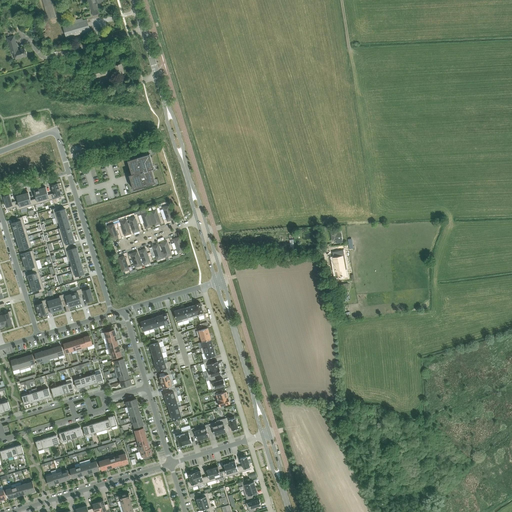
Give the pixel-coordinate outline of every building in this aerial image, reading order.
[(51,0),(42,0),(48,19),(57,16),(51,0)] [(87,0),(91,11),(98,9),(96,3),(103,1),(102,0),(87,0)] [(76,20),(75,16),(71,17),(72,21),(66,23),(67,25),(63,26),(66,38),(90,31),(87,19),(83,20),(82,18),(76,20)] [(14,36),(7,38),(11,54),(14,53),(15,56),(16,59),(17,59),(27,56),(26,55),(27,55),(26,52),(25,48),(18,50),(14,36)] [(124,73),(121,64),(114,66),(110,68),(109,65),(93,70),(96,78),(111,73),(111,72),(116,71),(117,75),(124,73)] [(85,150),(72,154),(74,159),(87,155),(85,150)] [(131,182),(133,190),(153,184),(152,180),(155,179),(151,166),(153,165),(150,156),(148,157),(147,154),(130,159),(131,163),(128,164),(131,171),(132,174),(129,175),(130,178),(131,178),(132,182),(131,182)] [(54,193),(51,194),(53,199),(62,197),(58,183),(51,185),(54,193)] [(46,187),(40,189),(44,202),(53,199),(51,194),(48,195),(46,187)] [(36,198),(33,199),(35,205),(44,202),(40,189),(34,191),(36,198)] [(28,192),(22,194),(26,207),(35,205),(33,199),(30,200),(28,192)] [(9,194),(3,196),(7,210),(16,207),(16,204),(15,201),(12,202),(9,194)] [(16,204),(16,207),(17,210),(26,207),(22,194),(16,196),(18,204),(16,204)] [(167,221),(174,219),(169,205),(163,207),(167,221)] [(59,207),(52,209),(52,210),(53,209),(55,218),(67,214),(65,209),(59,210),(58,208),(59,207)] [(155,226),(161,223),(156,210),(150,212),(155,226)] [(146,228),(152,226),(148,213),(141,215),(146,228)] [(67,214),(55,218),(57,223),(57,224),(59,223),(68,220),(67,214)] [(18,221),(12,223),(13,229),(25,225),(22,217),(20,217),(18,218),(17,218),(18,221)] [(133,233),(139,231),(135,217),(129,219),(133,233)] [(68,220),(59,223),(61,228),(70,225),(68,220)] [(125,236),(131,234),(126,220),(120,222),(125,236)] [(112,240),(118,238),(113,224),(107,226),(112,240)] [(25,225),(13,229),(15,234),(27,231),(25,225)] [(61,228),(58,229),(60,234),(72,231),(70,225),(61,228)] [(336,230),(331,231),(332,241),(336,240),(337,243),(342,242),(342,239),(341,233),(337,234),(336,230)] [(27,231),(15,234),(17,240),(28,236),(27,231)] [(72,231),(60,234),(62,240),(73,236),(72,231)] [(28,236),(17,240),(18,245),(30,242),(28,236)] [(73,236),(62,240),(64,248),(70,246),(69,244),(75,242),(73,236)] [(178,253),(184,251),(180,237),(173,239),(178,253)] [(165,257),(171,255),(167,241),(161,243),(165,257)] [(30,242),(18,245),(20,251),(32,247),(30,242)] [(157,260),(163,258),(158,244),(152,246),(157,260)] [(70,246),(64,248),(67,256),(78,253),(77,247),(71,249),(70,246)] [(144,264),(150,262),(146,249),(139,251),(144,264)] [(33,250),(21,254),(23,259),(34,256),(33,250)] [(135,267),(142,265),(137,252),(131,254),(135,267)] [(78,253),(67,256),(68,262),(70,261),(80,258),(78,253)] [(339,254),(332,255),(332,256),(335,274),(337,274),(338,279),(348,277),(344,257),(339,258),(339,254)] [(34,256),(23,259),(24,264),(36,261),(34,256)] [(123,272),(129,270),(124,256),(118,258),(123,272)] [(80,258),(70,261),(71,266),(82,263),(80,258)] [(36,261),(24,264),(26,270),(32,268),(33,271),(38,269),(36,261)] [(71,266),(70,266),(70,267),(72,272),(83,268),(82,263),(71,266)] [(83,268),(72,272),(74,280),(73,280),(73,281),(81,278),(80,278),(79,276),(85,274),(83,268)] [(34,274),(28,275),(29,281),(41,277),(38,269),(33,271),(34,274)] [(41,277),(29,281),(31,286),(42,282),(41,277)] [(42,282),(31,286),(32,291),(38,290),(39,293),(42,292),(45,291),(42,282)] [(89,286),(80,289),(82,295),(84,294),(87,302),(93,300),(89,286)] [(80,289),(71,292),(75,305),(81,303),(79,296),(82,295),(80,289)] [(71,292),(62,294),(64,300),(67,299),(69,307),(75,305),(71,292)] [(54,298),(57,310),(63,309),(61,301),(64,300),(62,294),(59,295),(59,297),(54,298)] [(53,297),(45,300),(46,305),(49,305),(51,312),(57,310),(54,298),(54,297),(53,297)] [(45,300),(36,302),(40,316),(46,314),(44,306),(46,305),(45,300)] [(195,305),(198,317),(204,315),(202,309),(203,309),(202,306),(201,306),(200,303),(195,305)] [(198,317),(195,305),(190,307),(193,317),(198,315),(198,317)] [(193,317),(190,307),(185,308),(184,308),(188,320),(188,318),(193,317)] [(184,308),(179,309),(183,321),(188,320),(184,308)] [(178,323),(183,321),(179,309),(174,311),(178,323)] [(3,313),(2,313),(6,325),(6,326),(12,324),(10,317),(12,316),(11,311),(3,313)] [(167,313),(161,315),(164,324),(170,323),(167,313)] [(164,324),(161,315),(156,316),(159,326),(164,324)] [(151,318),(146,320),(149,330),(154,329),(154,327),(154,328),(151,318)] [(144,332),(149,330),(146,320),(140,322),(144,332)] [(107,332),(104,333),(105,338),(107,338),(106,338),(115,335),(116,335),(114,329),(111,330),(110,328),(106,329),(107,332)] [(208,328),(196,331),(198,337),(200,337),(200,336),(210,333),(208,328)] [(210,333),(200,336),(200,337),(201,339),(202,342),(211,339),(210,333)] [(84,337),(84,338),(84,337),(87,346),(92,345),(90,335),(84,337)] [(76,349),(77,352),(83,350),(82,348),(79,339),(74,341),(77,349),(76,349)] [(150,345),(151,350),(160,347),(159,342),(161,342),(160,339),(154,340),(155,343),(150,345)] [(211,339),(202,342),(203,347),(213,344),(211,339)] [(105,344),(106,349),(107,348),(110,348),(118,345),(117,340),(108,343),(105,344)] [(63,344),(66,353),(72,351),(69,342),(63,344)] [(203,347),(201,348),(202,350),(203,353),(203,354),(205,353),(214,350),(213,344),(203,347)] [(107,348),(109,354),(111,353),(120,351),(118,345),(110,348),(107,348)] [(58,356),(64,354),(61,346),(56,347),(58,356)] [(160,347),(151,350),(153,355),(162,353),(163,352),(162,347),(161,347),(160,347)] [(216,356),(214,350),(205,353),(207,358),(203,360),(204,363),(210,361),(209,358),(216,356)] [(111,353),(113,359),(122,356),(120,351),(111,353)] [(38,362),(43,361),(40,352),(35,354),(38,362)] [(30,365),(35,363),(32,354),(27,356),(30,365)] [(30,365),(27,356),(22,358),(25,369),(30,367),(30,365)] [(14,371),(19,369),(20,369),(17,359),(17,358),(11,360),(14,371)] [(19,369),(20,370),(25,369),(22,358),(17,359),(20,369),(19,369)] [(125,364),(123,358),(115,361),(116,366),(125,364)] [(154,360),(155,366),(165,363),(164,358),(154,360)] [(204,363),(207,371),(220,367),(219,364),(218,364),(217,361),(211,364),(210,361),(204,363)] [(164,372),(170,370),(167,362),(155,366),(157,371),(163,369),(164,372)] [(116,366),(114,367),(116,372),(126,369),(125,364),(116,366)] [(220,367),(207,371),(208,377),(205,378),(206,381),(209,380),(215,379),(214,376),(221,373),(220,371),(221,371),(220,367)] [(126,369),(116,372),(117,377),(119,377),(128,374),(126,369)] [(159,377),(161,383),(173,379),(170,370),(164,372),(165,375),(159,377)] [(98,384),(104,383),(101,373),(96,374),(98,382),(98,383),(98,384)] [(77,389),(83,387),(80,378),(74,380),(77,389)] [(121,382),(120,382),(122,387),(132,384),(130,379),(121,382)] [(175,388),(173,379),(161,383),(163,388),(168,387),(169,389),(175,388)] [(215,379),(209,380),(212,389),(225,385),(223,379),(216,381),(215,379)] [(72,382),(67,383),(69,392),(75,391),(72,382)] [(54,397),(59,395),(56,387),(51,388),(54,397)] [(43,390),(45,398),(51,397),(48,388),(43,390)] [(164,394),(166,400),(178,396),(175,388),(169,389),(170,392),(164,394)] [(218,400),(229,397),(228,394),(227,394),(227,391),(220,393),(219,390),(213,392),(214,395),(216,395),(218,400)] [(27,394),(27,393),(22,395),(25,405),(30,403),(27,394)] [(179,401),(178,396),(166,400),(167,405),(179,401)] [(230,397),(229,397),(218,400),(220,406),(217,407),(218,410),(224,408),(223,405),(230,403),(229,401),(230,400),(229,397),(230,397)] [(128,407),(129,407),(137,404),(138,404),(136,398),(126,401),(128,407)] [(11,410),(8,400),(2,402),(2,403),(3,403),(5,412),(11,410)] [(178,407),(169,410),(171,415),(180,412),(182,412),(181,406),(178,407)] [(130,412),(127,413),(129,418),(132,417),(140,415),(139,409),(130,412)] [(180,412),(171,415),(172,420),(182,418),(181,415),(180,412)] [(114,415),(108,417),(109,419),(111,427),(112,427),(117,425),(115,420),(117,419),(115,416),(114,416),(114,415)] [(228,417),(225,418),(227,424),(230,423),(232,430),(234,429),(234,430),(238,429),(237,429),(238,428),(237,423),(238,423),(237,419),(236,420),(235,417),(229,418),(228,417)] [(217,421),(221,434),(226,432),(224,425),(227,424),(225,418),(217,421)] [(109,419),(104,420),(106,429),(112,427),(111,427),(109,419)] [(142,419),(133,422),(135,428),(144,425),(142,419)] [(217,422),(208,424),(210,430),(213,429),(215,435),(221,434),(217,421),(216,421),(217,422)] [(205,426),(200,428),(203,438),(209,437),(207,431),(210,430),(208,424),(205,425),(205,426)] [(89,425),(83,427),(86,435),(91,434),(89,425)] [(75,428),(70,430),(72,438),(78,437),(75,428)] [(203,439),(200,428),(195,430),(194,428),(191,429),(193,435),(195,434),(198,441),(203,439)] [(191,429),(182,431),(186,445),(189,444),(189,443),(192,442),(190,435),(193,435),(191,429)] [(70,430),(64,431),(67,440),(72,438),(70,430)] [(186,445),(182,431),(173,434),(173,433),(175,441),(175,440),(178,439),(180,446),(182,445),(183,446),(186,445)] [(57,435),(51,436),(54,445),(59,443),(57,435)] [(138,441),(137,441),(138,447),(148,444),(147,438),(138,441)] [(41,439),(36,441),(38,451),(44,449),(44,448),(41,439)] [(24,454),(21,444),(16,446),(18,455),(19,456),(24,454)] [(138,447),(137,447),(139,452),(140,452),(150,449),(150,448),(148,444),(138,447)] [(152,454),(150,448),(150,449),(140,452),(141,456),(137,457),(138,460),(144,459),(143,457),(145,456),(146,459),(149,458),(148,455),(152,454)] [(0,451),(3,460),(8,458),(5,449),(0,451)] [(125,453),(120,455),(123,464),(122,464),(123,464),(128,463),(125,453)] [(114,454),(109,456),(112,467),(118,465),(115,457),(114,454)] [(109,456),(104,457),(105,460),(107,468),(112,467),(109,456)] [(243,465),(240,466),(242,472),(251,469),(247,456),(241,458),(243,465)] [(235,461),(229,463),(233,475),(242,472),(240,466),(237,467),(235,461)] [(225,470),(223,471),(224,477),(233,475),(229,463),(224,465),(225,470)] [(218,467),(212,468),(216,480),(224,477),(223,471),(220,472),(218,467)] [(75,468),(70,469),(73,478),(78,476),(75,468)] [(208,476),(205,477),(207,482),(216,480),(212,468),(207,470),(208,476)] [(61,469),(56,470),(57,473),(59,482),(65,480),(62,472),(61,469)] [(56,470),(51,471),(52,474),(52,475),(54,483),(55,483),(59,482),(57,473),(56,470)] [(67,470),(62,472),(65,480),(70,479),(67,470)] [(194,471),(198,485),(203,484),(206,483),(207,482),(205,477),(202,477),(200,471),(198,471),(197,470),(194,471)] [(190,481),(187,482),(189,488),(198,485),(194,471),(194,472),(191,472),(191,473),(190,474),(188,474),(190,481)] [(52,474),(46,475),(49,486),(55,484),(55,483),(54,483),(52,475),(52,474)] [(247,480),(241,482),(242,484),(244,491),(256,487),(254,481),(248,483),(247,480)] [(25,494),(29,492),(30,492),(27,483),(26,482),(27,482),(26,481),(21,483),(22,485),(25,494)] [(27,482),(26,482),(27,483),(30,492),(29,492),(30,493),(35,491),(32,481),(27,482)] [(21,482),(16,483),(17,486),(19,495),(25,494),(22,485),(21,483),(21,482)] [(9,498),(14,497),(12,488),(11,486),(5,487),(9,498)] [(256,487),(244,491),(247,499),(253,497),(252,495),(257,493),(256,487)] [(119,501),(121,501),(130,498),(129,492),(120,495),(118,496),(119,501)] [(202,497),(197,499),(198,505),(210,501),(208,494),(207,492),(201,494),(202,497)] [(119,501),(117,502),(119,506),(122,505),(122,506),(131,503),(130,501),(131,500),(130,498),(121,500),(121,501),(119,501)] [(251,502),(246,503),(249,511),(254,511),(255,510),(254,507),(261,505),(259,499),(254,500),(254,499),(250,501),(251,502)] [(103,500),(98,502),(101,511),(104,511),(105,511),(110,511),(109,509),(108,504),(105,505),(103,500)] [(210,501),(198,505),(200,510),(206,509),(207,511),(215,509),(214,505),(211,506),(210,501)] [(94,508),(91,509),(91,511),(99,511),(101,511),(98,502),(95,502),(95,503),(93,504),(94,508)]
